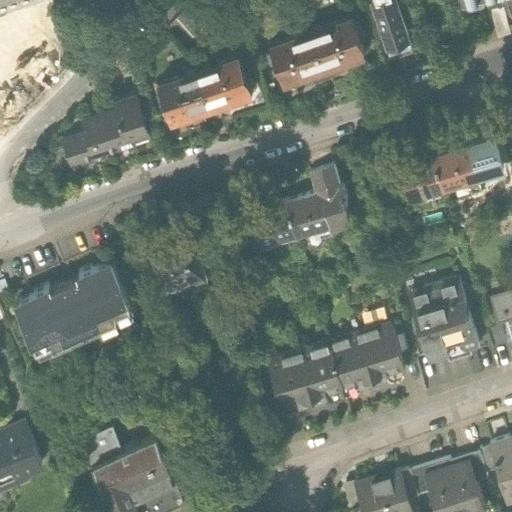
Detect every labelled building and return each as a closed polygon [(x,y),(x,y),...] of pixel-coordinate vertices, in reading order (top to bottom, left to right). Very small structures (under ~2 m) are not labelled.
[(397,0),(374,0),(387,34),(407,27),(397,0)] [(352,8),(310,22),(323,57),(364,43),(352,8)] [(184,11),(167,28),(184,45),(201,28),(184,11)] [(54,19),(43,22),(48,40),(58,37),(54,19)] [(310,22),(270,37),(282,72),(323,57),(310,22)] [(0,34),(0,79),(49,69),(39,26),(0,34)] [(238,49),(198,63),(210,98),(251,84),(238,49)] [(198,63),(158,78),(161,88),(152,91),(155,99),(164,96),(170,113),(210,98),(198,63)] [(85,129),(62,137),(71,159),(120,142),(118,136),(149,125),(137,92),(114,100),(116,106),(82,118),(85,129)] [(467,144),(432,155),(442,187),(477,176),(467,144)] [(432,155),(397,166),(407,198),(442,187),(432,155)] [(309,169),(315,188),(326,223),(350,215),(333,161),(309,169)] [(315,188),(277,200),(288,234),(326,223),(315,188)] [(288,234),(277,200),(243,211),(254,245),(288,234)] [(193,238),(152,251),(165,290),(205,277),(193,238)] [(51,284),(15,299),(32,337),(60,325),(64,334),(101,318),(98,309),(128,296),(111,258),(79,272),(81,276),(68,282),(53,288),(51,284)] [(428,360),(481,345),(462,278),(409,293),(428,360)] [(511,284),(497,290),(504,312),(499,314),(510,349),(511,348),(511,284)] [(391,320),(330,339),(345,385),(406,365),(391,320)] [(329,340),(269,360),(284,405),(344,385),(329,340)] [(26,415),(0,425),(0,485),(47,466),(26,415)] [(511,431),(490,439),(498,462),(509,497),(511,496),(511,431)] [(155,436),(89,465),(108,511),(145,511),(181,496),(155,436)] [(480,448),(486,466),(498,462),(490,439),(479,442),(480,448)] [(480,448),(470,451),(477,475),(487,472),(486,466),(480,448)] [(470,451),(423,465),(437,511),(486,511),(488,511),(477,475),(470,451)] [(400,459),(352,473),(363,511),(414,511),(415,511),(400,459)]
